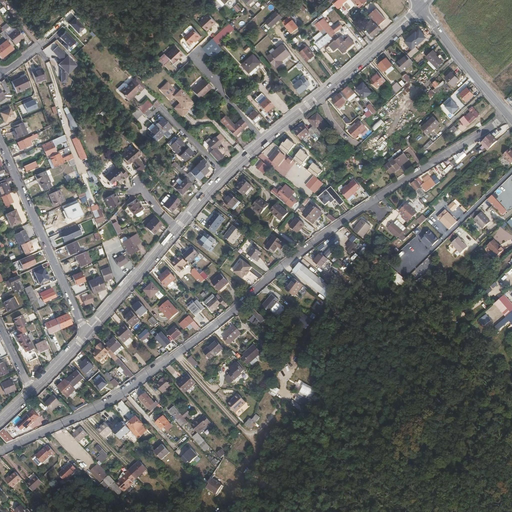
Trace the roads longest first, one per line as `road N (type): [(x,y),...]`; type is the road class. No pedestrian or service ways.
road 1 (residential): [(0,452),(112,398),(366,202),(493,123)]
road 2 (residential): [(0,139),(86,333)]
road 3 (tertiary): [(224,174),(86,333)]
road 4 (tertiary): [(395,29),(262,140)]
road 5 (residential): [(421,8),(511,120)]
